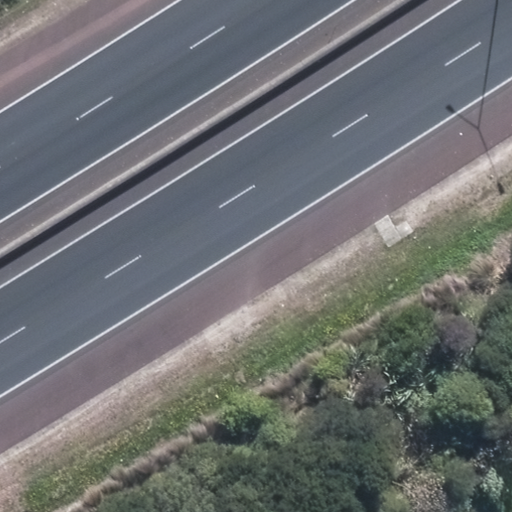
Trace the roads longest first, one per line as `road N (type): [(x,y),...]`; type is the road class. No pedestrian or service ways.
road 1 (motorway): [(511,35),(0,349)]
road 2 (motorway): [(0,140),(217,0)]
